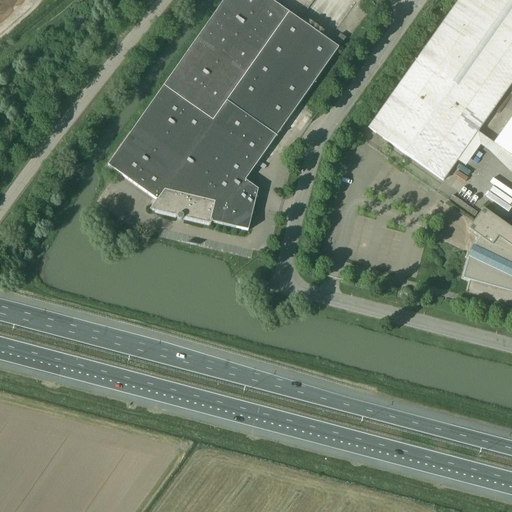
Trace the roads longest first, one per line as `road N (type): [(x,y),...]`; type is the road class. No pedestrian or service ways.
road 1 (unclassified): [(511,347),(312,295),(287,280),(321,140),(414,6)]
road 2 (motorway): [(511,448),(0,309)]
road 3 (motorway): [(0,344),(511,479)]
road 4 (unclassified): [(0,214),(169,0)]
